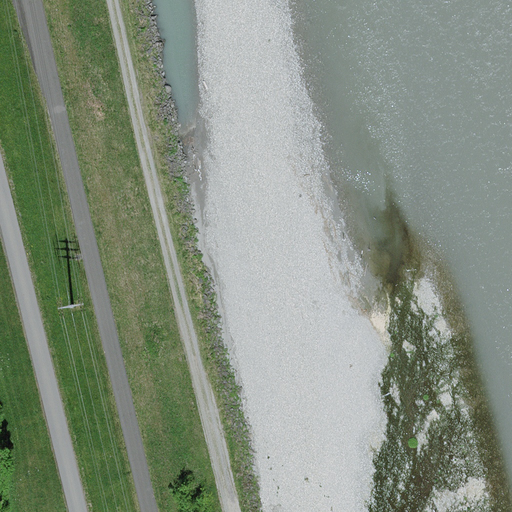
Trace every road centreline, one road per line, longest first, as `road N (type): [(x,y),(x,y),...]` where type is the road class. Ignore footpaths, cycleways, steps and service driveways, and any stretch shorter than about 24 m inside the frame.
road 1 (track): [(31,0),(148,511)]
road 2 (track): [(115,0),(229,511)]
